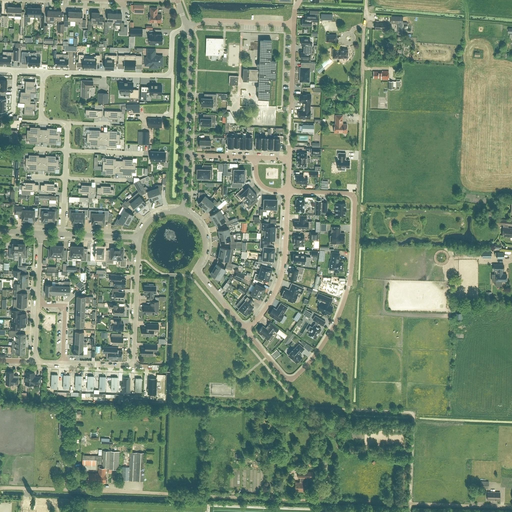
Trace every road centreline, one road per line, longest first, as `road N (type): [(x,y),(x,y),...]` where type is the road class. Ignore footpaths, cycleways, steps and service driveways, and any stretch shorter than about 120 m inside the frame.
road 1 (track): [(409,503),(0,488)]
road 2 (residential): [(245,329),(285,378),(303,369),(346,293),(353,196)]
road 3 (unclassified): [(353,196),(365,0)]
road 4 (residential): [(287,190),(278,286),(245,329)]
road 5 (residential): [(245,329),(195,268),(204,237),(182,212)]
road 6 (residential): [(132,366),(138,237)]
road 7 (residential): [(186,154),(185,27)]
road 8 (residential): [(170,72),(43,72)]
